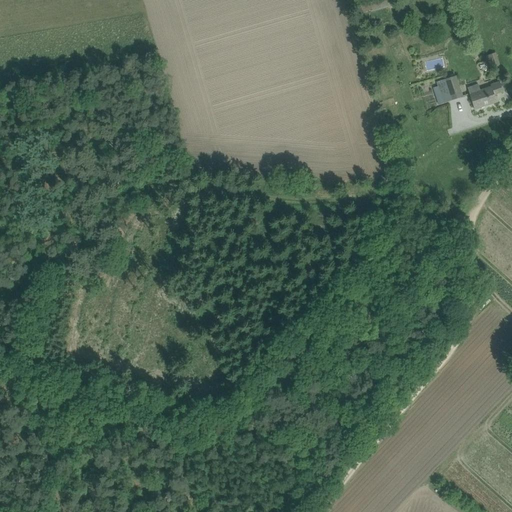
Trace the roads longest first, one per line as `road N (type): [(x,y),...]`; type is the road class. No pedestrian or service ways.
road 1 (track): [(511,158),(468,216),(471,305),(460,335),(321,511)]
road 2 (track): [(356,461),(178,412),(3,378)]
